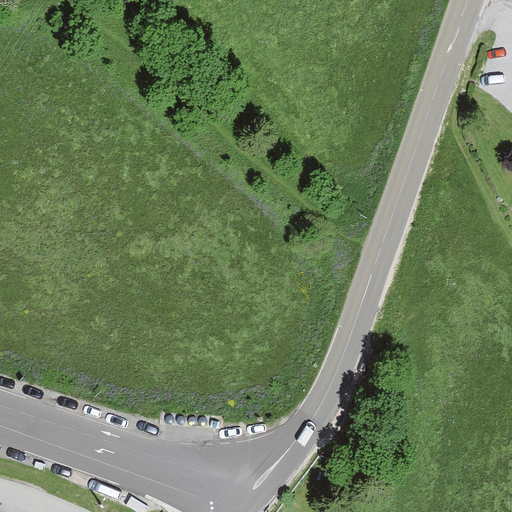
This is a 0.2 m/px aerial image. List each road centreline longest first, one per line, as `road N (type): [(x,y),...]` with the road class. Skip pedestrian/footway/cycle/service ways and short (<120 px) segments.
road 1 (secondary): [(257,492),(317,407),(468,0)]
road 2 (secondary): [(257,492),(0,409)]
